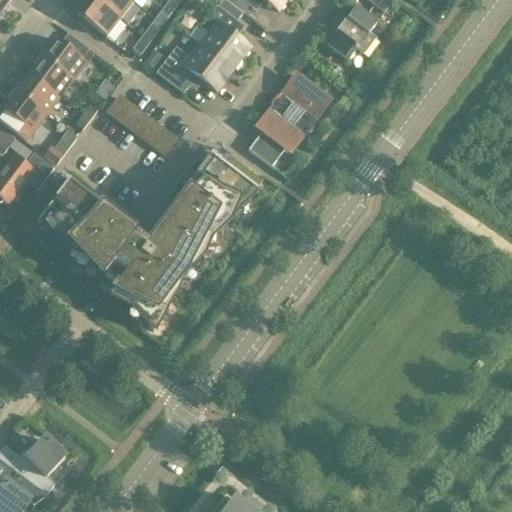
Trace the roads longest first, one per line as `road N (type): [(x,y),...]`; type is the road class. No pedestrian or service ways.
road 1 (tertiary): [(502,0),(193,405)]
road 2 (residential): [(218,131),(44,2)]
road 3 (residential): [(218,131),(323,0)]
road 4 (unknown): [(218,131),(169,191),(92,150)]
road 5 (residential): [(193,405),(77,325)]
road 6 (unknown): [(511,252),(391,185)]
road 7 (tertiary): [(193,405),(112,511)]
road 8 (residential): [(0,430),(77,325)]
